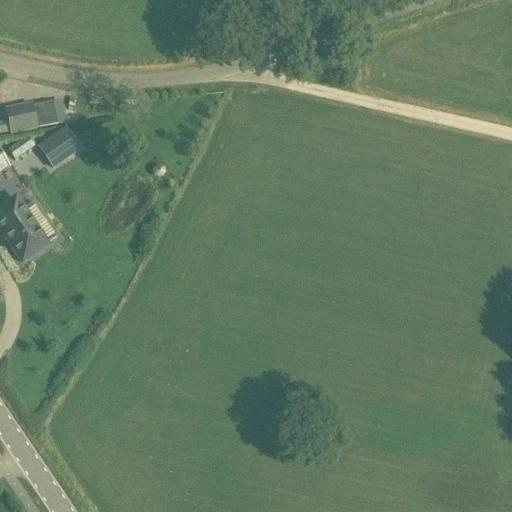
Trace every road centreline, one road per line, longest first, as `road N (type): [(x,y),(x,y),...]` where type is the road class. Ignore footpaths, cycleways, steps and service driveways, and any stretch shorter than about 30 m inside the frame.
road 1 (unclassified): [(0,59),(130,85),(224,73),(435,0)]
road 2 (track): [(253,63),(511,133)]
